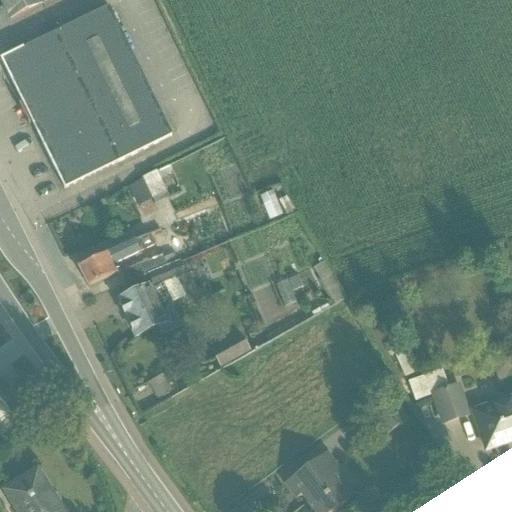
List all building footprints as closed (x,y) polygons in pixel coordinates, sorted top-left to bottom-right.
[(0,0),(8,17),(43,0),(0,0)] [(69,187),(176,135),(111,3),(83,16),(4,55),(31,110),(69,187)] [(155,209),(183,196),(173,174),(145,187),(155,209)] [(89,288),(135,266),(125,246),(79,269),(89,288)] [(134,337),(179,315),(161,278),(116,299),(134,337)] [(428,404),(459,394),(453,375),(422,385),(428,404)] [(487,452),(511,443),(511,396),(472,410),(487,452)] [(0,423),(11,416),(0,402),(0,423)] [(307,511),(337,511),(360,495),(327,451),(286,483),(307,511)] [(18,511),(68,511),(33,464),(1,488),(18,511)]
